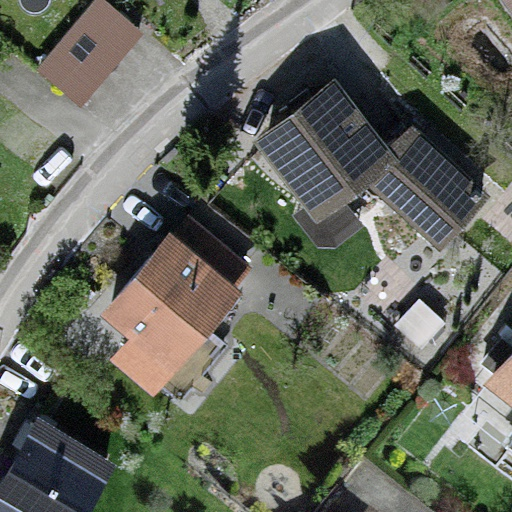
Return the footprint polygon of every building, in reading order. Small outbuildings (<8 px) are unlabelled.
[(138,28),(103,0),(92,0),(41,64),(82,97),(138,28)] [(316,199),(365,162),(444,235),(481,196),(408,128),(384,147),(333,83),(268,136),(316,199)] [(246,265),(190,217),(172,238),(167,234),(110,301),(175,356),(232,289),(228,286),(246,265)] [(511,343),(501,335),(483,358),(496,368),(494,372),(511,386),(511,343)] [(75,511),(104,464),(36,424),(0,483),(0,511),(1,511),(75,511)]
